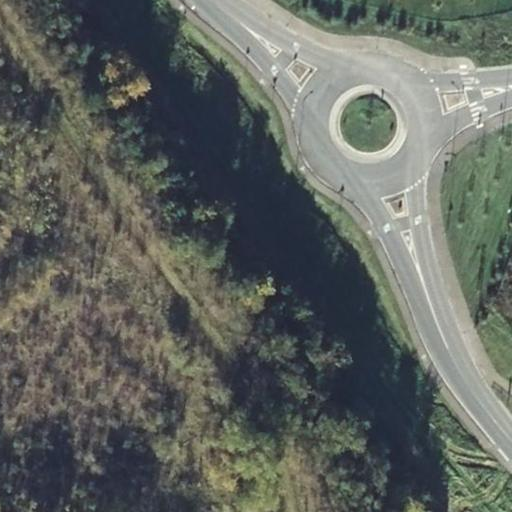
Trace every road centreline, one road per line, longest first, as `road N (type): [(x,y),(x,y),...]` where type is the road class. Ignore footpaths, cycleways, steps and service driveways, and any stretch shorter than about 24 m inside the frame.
road 1 (tertiary): [(384,172),(442,344),(511,435)]
road 2 (tertiary): [(384,172),(415,148),(425,110),(420,91),(409,75),(374,56),(354,56),(320,75)]
road 3 (tertiary): [(320,75),(304,111),(314,149),(345,173),(384,172)]
road 4 (tertiary): [(209,0),(320,75)]
